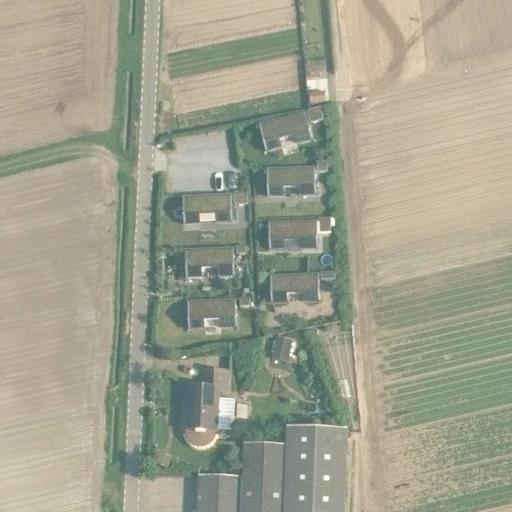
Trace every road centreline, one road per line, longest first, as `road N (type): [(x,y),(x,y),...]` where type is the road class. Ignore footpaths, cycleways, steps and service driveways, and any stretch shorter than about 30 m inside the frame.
road 1 (track): [(334,0),(382,411),(360,511)]
road 2 (unclassified): [(135,511),(155,0)]
